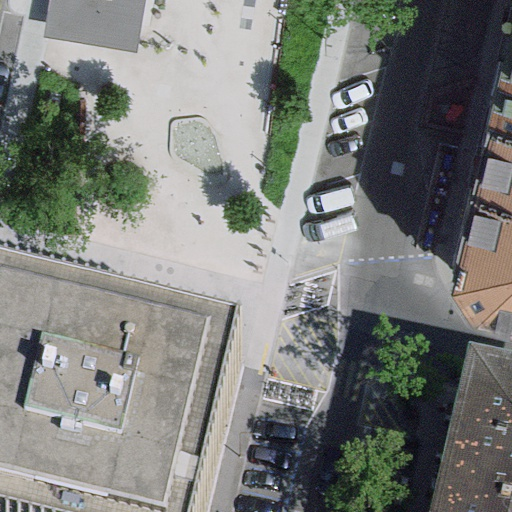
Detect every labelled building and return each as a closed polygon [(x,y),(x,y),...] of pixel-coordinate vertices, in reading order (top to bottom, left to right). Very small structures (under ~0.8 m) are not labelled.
[(146,0),(53,0),(48,34),(140,50),(146,0)] [(511,25),(496,95),(511,98),(511,25)] [(511,98),(496,95),(457,254),(479,288),(511,295),(511,98)] [(239,367),(0,308),(0,511),(211,511),(244,374),(239,367)] [(511,511),(511,419),(481,412),(461,511),(511,511)]
